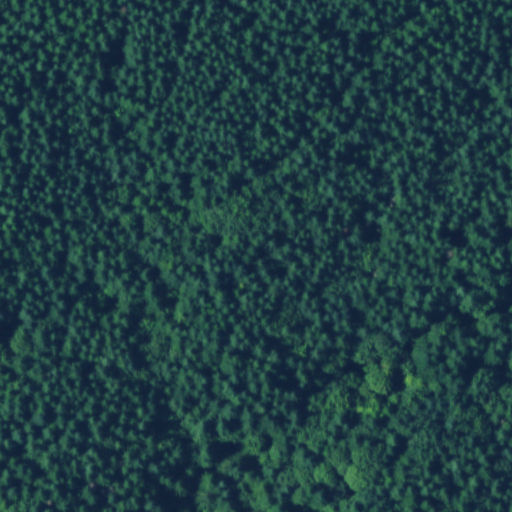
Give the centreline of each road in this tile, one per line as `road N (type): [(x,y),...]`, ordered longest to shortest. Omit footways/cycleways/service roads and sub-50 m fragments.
road 1 (track): [(161,190),(211,195),(280,155),(354,63),(432,0)]
road 2 (track): [(511,309),(441,323),(401,345),(394,364),(408,388),(511,384)]
